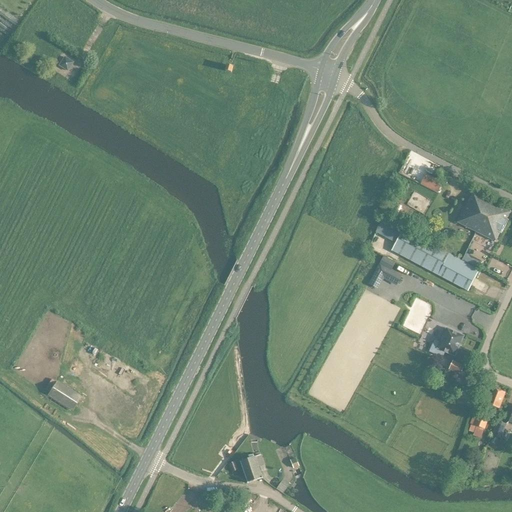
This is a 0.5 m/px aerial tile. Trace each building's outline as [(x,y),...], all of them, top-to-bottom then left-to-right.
[(73,63),(65,57),(59,66),(68,71),(73,63)] [(438,193),(443,183),(425,174),(420,184),(438,193)] [(467,201),(457,222),(495,242),(510,212),(473,193),(469,202),(467,201)] [(467,290),(479,269),(403,228),(391,250),(467,290)] [(376,288),(382,275),(397,283),(401,276),(391,271),(395,263),(383,257),(379,265),(375,272),(369,284),(376,288)] [(435,339),(429,351),(442,357),(444,351),(454,356),(464,336),(446,328),(440,342),(435,339)] [(464,366),(452,360),(449,369),(460,374),(464,366)] [(72,410),(81,397),(57,382),(49,395),(72,410)] [(486,404),(485,407),(487,408),(486,411),(489,412),(488,414),(496,417),(499,408),(504,393),(492,388),(486,404)] [(468,431),(473,433),(476,425),(484,429),(488,419),(474,414),(470,423),(471,423),(468,431)] [(500,438),(505,424),(497,421),(491,435),(500,438)] [(253,457),(240,462),(247,483),(262,478),(258,466),(263,464),(260,455),(253,457)] [(296,459),(290,461),(293,468),(299,466),(296,459)] [(237,472),(234,462),(229,464),(233,473),(237,472)]
